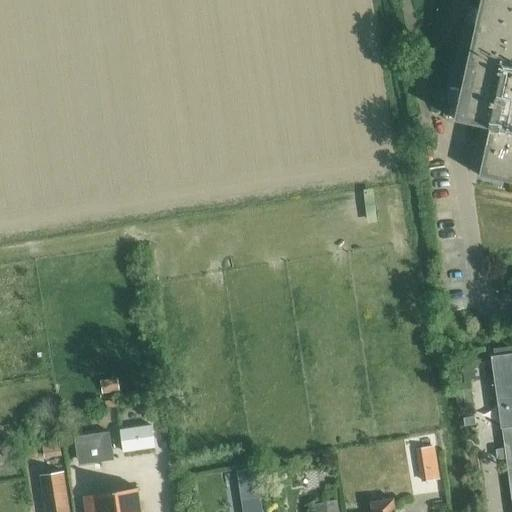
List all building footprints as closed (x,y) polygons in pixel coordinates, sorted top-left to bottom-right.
[(483,139),(489,141),(481,176),(511,182),(511,0),(483,0),(457,120),(492,128),(490,135),(484,134),(483,139)] [(511,346),(495,349),(496,356),(493,357),(506,448),(497,449),(498,459),(507,458),(511,494),(511,346)] [(464,365),(467,382),(472,381),(478,381),(476,363),(464,365)] [(114,399),(105,401),(106,407),(116,406),(114,399)] [(474,417),(464,418),(465,426),(475,425),(474,417)] [(122,431),(125,453),(156,448),(152,426),(122,431)] [(417,452),(432,463),(443,449),(429,438),(417,452)] [(69,511),(64,472),(41,476),(46,511),(69,511)] [(147,511),(143,485),(88,493),(90,511),(147,511)] [(244,489),(247,503),(262,500),(260,486),(244,489)] [(396,511),(394,500),(372,503),(372,511),(396,511)]
